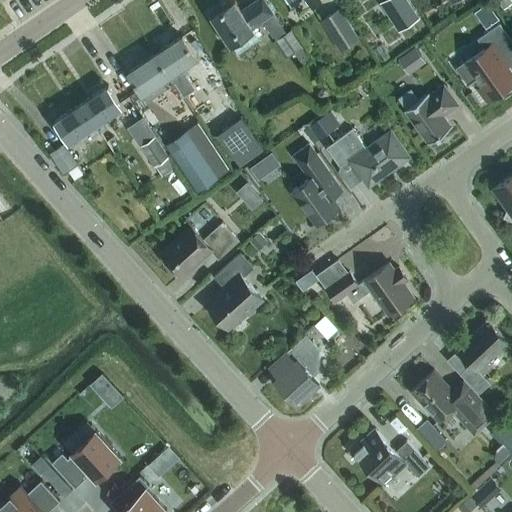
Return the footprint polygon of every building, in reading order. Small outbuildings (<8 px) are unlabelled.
[(260,39),(252,26),(260,21),(265,26),(273,37),(274,36),(276,40),(287,33),(264,0),(257,0),(241,11),(235,1),(212,16),(223,31),(219,33),(226,44),(229,41),(238,54),(260,39)] [(398,32),(419,18),(407,0),(383,0),(379,3),(398,32)] [(494,0),(500,9),(511,1),(510,0),(494,0)] [(340,8),(320,20),(340,51),(359,38),(340,8)] [(481,36),(488,46),(457,68),(468,85),(478,79),(482,86),(478,89),(486,101),(511,82),(511,72),(506,64),(508,56),(511,53),(511,40),(500,23),(481,36)] [(283,58),(294,51),(303,65),(311,60),(291,30),(287,33),(276,40),(272,42),(283,58)] [(189,72),(184,65),(197,57),(183,35),(156,53),(174,82),(183,96),(195,88),(185,74),(189,72)] [(416,46),(399,58),(404,66),(421,54),(416,46)] [(143,93),(147,100),(174,82),(156,53),(129,71),(143,93)] [(224,77),(210,55),(199,62),(213,84),(224,77)] [(429,142),(452,126),(443,114),(458,103),(444,84),(429,95),(428,93),(405,109),(429,142)] [(103,119),(123,106),(109,85),(81,103),(100,131),(107,126),(103,119)] [(139,110),(156,135),(167,128),(150,102),(139,110)] [(54,121),(69,142),(88,129),(93,136),(100,131),(81,103),(54,121)] [(313,142),(340,123),(331,109),(304,128),(313,142)] [(241,116),(217,133),(240,166),(264,149),(241,116)] [(198,121),(166,143),(198,191),(230,169),(198,121)] [(339,171),(350,186),(363,177),(369,185),(410,156),(391,130),(367,148),(353,128),(327,147),(341,166),(339,171)] [(154,166),(155,165),(162,175),(174,167),(167,157),(169,156),(155,136),(140,146),(154,166)] [(52,152),(64,171),(76,163),(64,144),(52,152)] [(310,177),(293,190),(317,223),(339,207),(332,197),(343,189),(316,153),(301,164),(310,177)] [(69,170),(75,178),(83,173),(77,164),(69,170)] [(511,174),(493,188),(511,214),(509,216),(511,217),(511,174)] [(204,238),(192,225),(162,253),(181,275),(210,249),(219,258),(239,240),(223,221),(204,238)] [(258,231),(249,240),(258,250),(267,240),(258,231)] [(214,276),(225,288),(207,303),(229,327),(262,298),(244,277),(254,267),(241,252),(214,276)] [(317,274),(336,300),(347,292),(354,301),(371,288),(389,313),(414,296),(403,281),(408,278),(399,266),(395,269),(390,262),(365,279),(359,284),(350,271),(348,272),(339,259),(317,274)] [(457,348),(470,363),(460,372),(479,393),(490,382),(478,369),(509,341),(489,319),(457,348)] [(283,372),(276,379),(297,402),(320,382),(312,374),(316,370),(317,349),(304,335),(274,362),(283,372)] [(434,369),(412,390),(439,420),(452,408),(475,433),(496,414),(478,395),(464,379),(452,389),(434,369)] [(124,396),(116,387),(104,397),(112,406),(124,396)] [(428,418),(418,427),(439,450),(448,441),(428,418)] [(396,450),(376,428),(353,449),(384,482),(406,461),(418,475),(430,465),(419,452),(425,446),(414,434),(407,440),(396,450)] [(60,453),(49,463),(50,464),(73,489),(84,479),(82,477),(87,471),(95,479),(118,458),(94,431),(70,453),(72,455),(67,460),(60,453)] [(50,464),(42,471),(65,496),(73,489),(50,464)] [(140,475),(111,502),(120,511),(165,511),(168,510),(147,487),(149,485),(140,475)] [(21,484),(2,502),(11,511),(47,511),(61,500),(41,479),(28,492),(21,484)] [(481,487),(472,495),(483,507),(491,499),(481,487)] [(462,511),(467,511),(476,504),(469,497),(458,507),(462,511)] [(0,511),(11,511),(2,502),(0,503),(0,511)]
